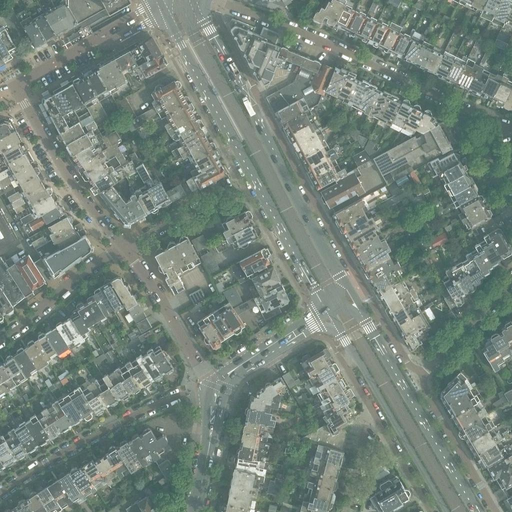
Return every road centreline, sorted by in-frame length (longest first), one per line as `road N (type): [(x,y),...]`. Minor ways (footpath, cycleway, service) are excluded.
road 1 (secondary): [(165,13),(329,310)]
road 2 (residential): [(421,373),(407,363),(260,101),(245,96)]
road 3 (residential): [(217,0),(500,124)]
road 4 (residential): [(0,493),(116,424),(178,395),(216,389)]
road 5 (secondary): [(478,511),(361,310)]
road 6 (secondary): [(338,276),(245,96)]
road 7 (residential): [(122,247),(87,207),(15,85)]
road 8 (secondary): [(352,351),(446,511)]
road 9 (residential): [(216,389),(122,247)]
road 10 (residential): [(496,511),(427,398),(421,373)]
road 11 (residential): [(0,339),(122,247)]
road 12 (secondary): [(216,389),(329,310)]
road 13 (residential): [(421,373),(511,280)]
road 14 (residential): [(122,247),(237,192)]
road 15 (secondary): [(193,511),(216,389)]
road 16 (residential): [(371,407),(430,511)]
